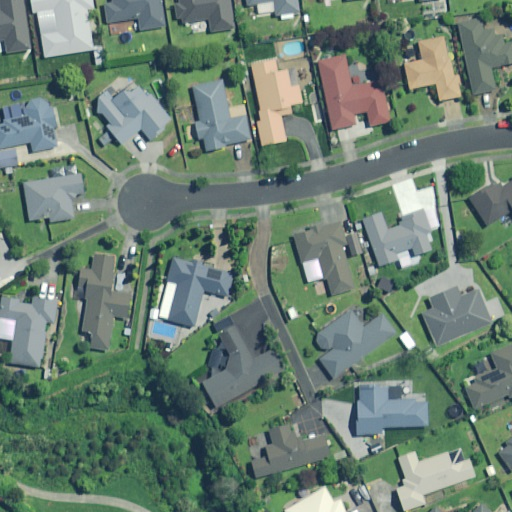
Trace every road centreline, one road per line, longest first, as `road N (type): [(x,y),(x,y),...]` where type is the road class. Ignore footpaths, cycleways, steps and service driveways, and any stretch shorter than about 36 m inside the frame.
road 1 (residential): [(511,136),(263,191)]
road 2 (residential): [(316,399),(264,291),(263,191)]
